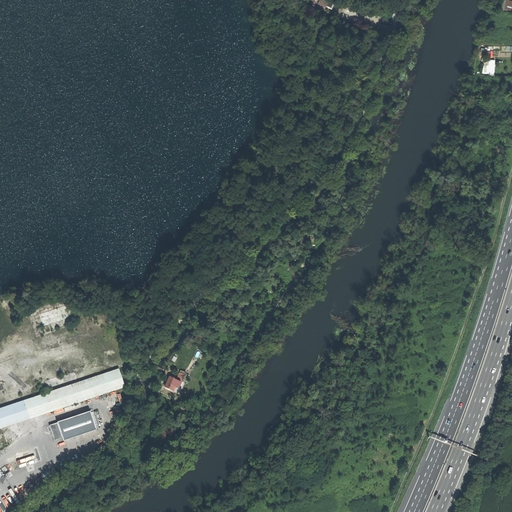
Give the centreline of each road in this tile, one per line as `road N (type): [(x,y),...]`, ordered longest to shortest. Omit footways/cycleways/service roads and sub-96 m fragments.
road 1 (track): [(396,0),(371,91),(333,158),(150,356),(112,438),(23,511)]
road 2 (trunk): [(511,237),(475,362),(416,511)]
road 3 (track): [(487,253),(390,511)]
road 4 (trunk): [(433,511),(511,296)]
